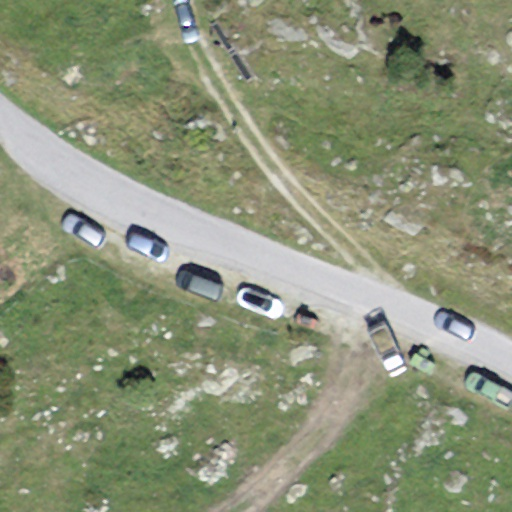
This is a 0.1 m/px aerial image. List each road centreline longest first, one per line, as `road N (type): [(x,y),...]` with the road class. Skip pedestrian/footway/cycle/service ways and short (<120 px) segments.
road 1 (track): [(180,0),(210,94),(285,195),(376,277),(337,410),(246,511)]
road 2 (unclassified): [(0,116),(48,164),(196,245),(511,364)]
